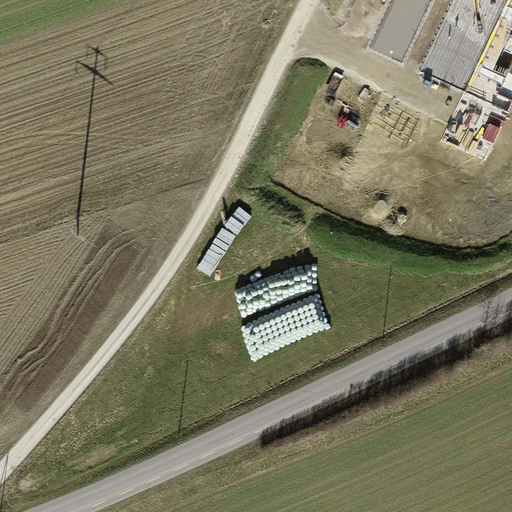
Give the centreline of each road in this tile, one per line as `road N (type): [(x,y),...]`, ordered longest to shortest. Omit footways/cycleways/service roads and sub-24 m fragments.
road 1 (track): [(316,0),(226,187),(165,286),(0,485)]
road 2 (tertiary): [(51,511),(133,484),(511,303)]
